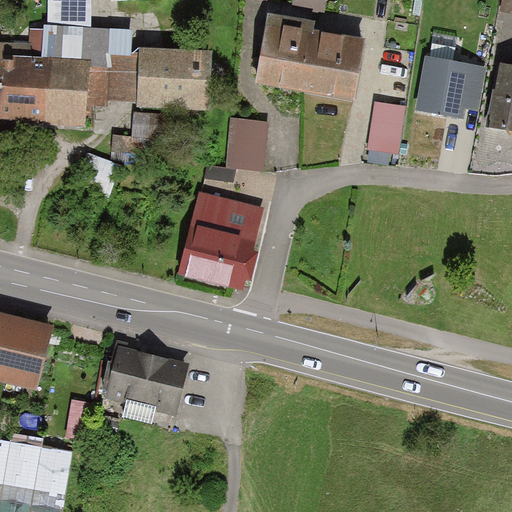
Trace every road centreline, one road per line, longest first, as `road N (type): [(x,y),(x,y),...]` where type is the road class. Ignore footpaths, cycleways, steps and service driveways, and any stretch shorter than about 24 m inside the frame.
road 1 (residential): [(256,336),(298,203),(335,183),(511,195)]
road 2 (primary): [(511,405),(256,336)]
road 3 (primary): [(256,336),(0,274)]
road 4 (track): [(511,354),(269,294)]
